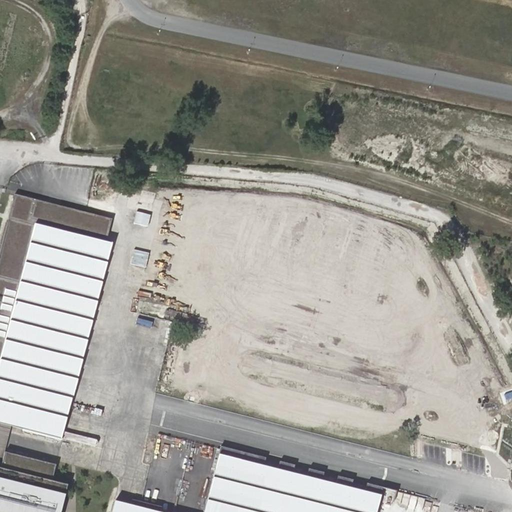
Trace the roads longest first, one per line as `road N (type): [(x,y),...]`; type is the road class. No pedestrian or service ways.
road 1 (track): [(0,145),(305,180),(448,220),(511,339)]
road 2 (track): [(0,109),(21,100),(50,48),(37,7),(16,0)]
